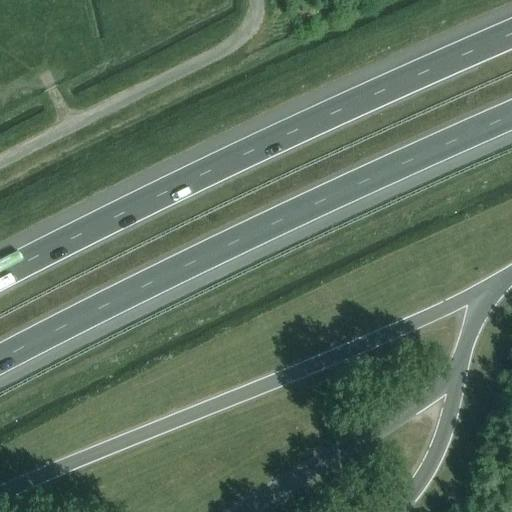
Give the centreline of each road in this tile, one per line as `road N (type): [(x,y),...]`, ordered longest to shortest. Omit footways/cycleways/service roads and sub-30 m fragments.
road 1 (motorway): [(0,360),(327,196),(511,115)]
road 2 (motorway): [(511,33),(0,276)]
road 3 (unclassified): [(0,165),(222,52),(247,31),(257,0)]
